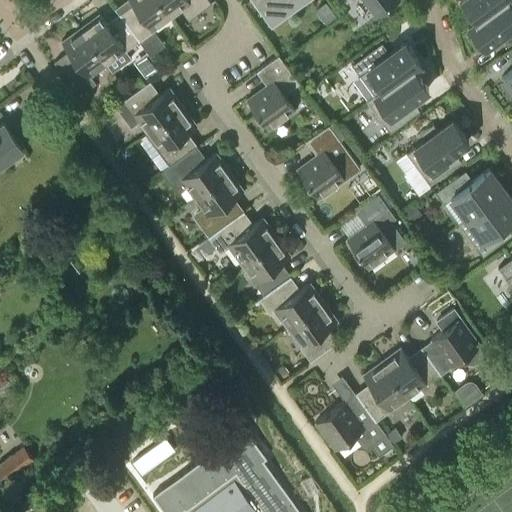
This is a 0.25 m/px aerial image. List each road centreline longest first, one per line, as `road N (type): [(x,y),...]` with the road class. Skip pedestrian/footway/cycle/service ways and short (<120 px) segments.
road 1 (residential): [(376,325),(205,87),(207,66),(239,43),(238,17),(226,0)]
road 2 (residential): [(511,156),(454,75),(428,0)]
